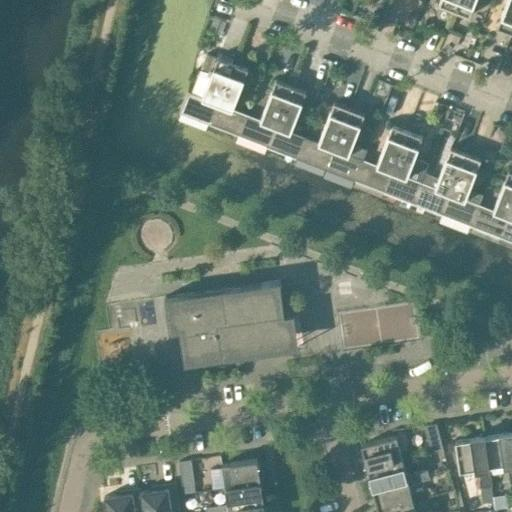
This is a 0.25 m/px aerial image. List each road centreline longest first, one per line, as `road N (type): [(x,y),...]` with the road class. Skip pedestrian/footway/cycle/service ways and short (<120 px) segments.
road 1 (residential): [(69,511),(86,443),(100,434),(324,402)]
road 2 (residential): [(511,103),(251,2)]
road 3 (residential): [(324,402),(511,376)]
